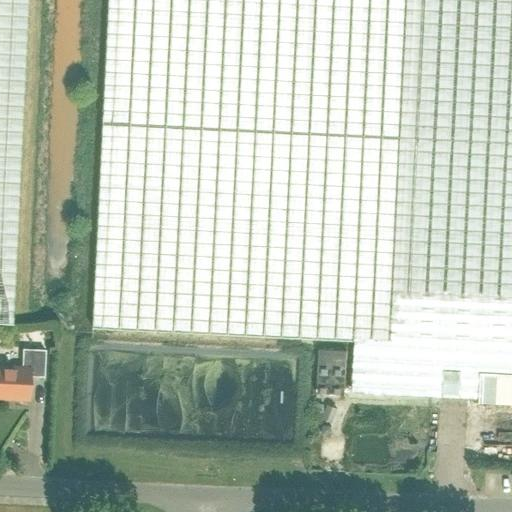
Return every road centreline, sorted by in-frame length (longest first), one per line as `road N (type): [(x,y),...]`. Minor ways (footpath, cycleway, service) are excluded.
road 1 (unclassified): [(511,509),(208,497)]
road 2 (unclassified): [(208,497),(0,487)]
